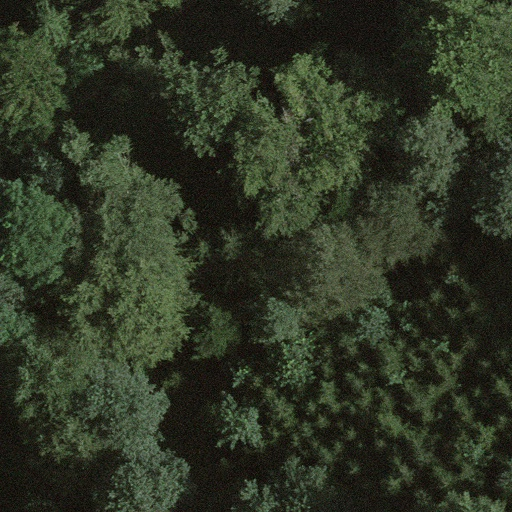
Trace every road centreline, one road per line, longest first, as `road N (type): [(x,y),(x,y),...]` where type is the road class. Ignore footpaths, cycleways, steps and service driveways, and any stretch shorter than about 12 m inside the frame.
road 1 (track): [(27,511),(511,184)]
road 2 (track): [(0,179),(192,0)]
